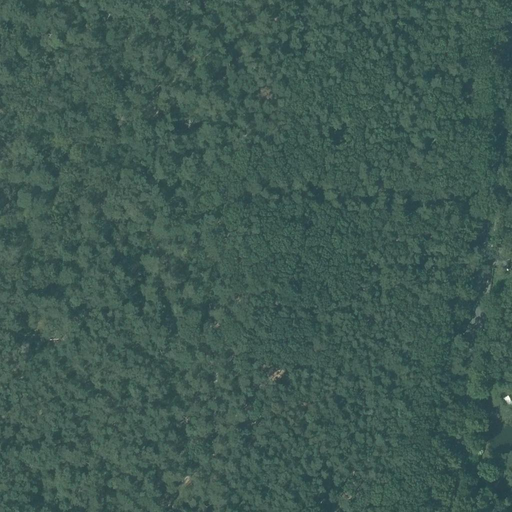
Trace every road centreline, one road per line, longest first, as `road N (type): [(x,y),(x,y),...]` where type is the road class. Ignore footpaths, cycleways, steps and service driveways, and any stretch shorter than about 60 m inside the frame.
road 1 (unknown): [(256,0),(236,59),(246,111),(225,179),(227,238),(208,320),(217,365),(211,419),(160,511)]
road 2 (secondary): [(448,511),(511,42)]
